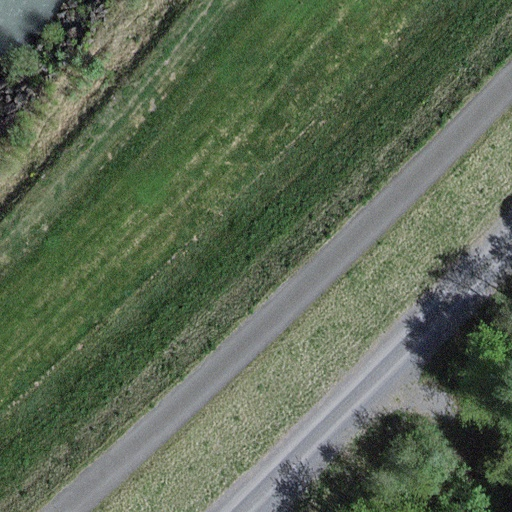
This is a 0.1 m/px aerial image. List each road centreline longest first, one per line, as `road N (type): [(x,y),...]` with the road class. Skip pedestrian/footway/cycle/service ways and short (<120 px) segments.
road 1 (track): [(511,84),(306,292),(66,511)]
road 2 (track): [(258,511),(511,258)]
